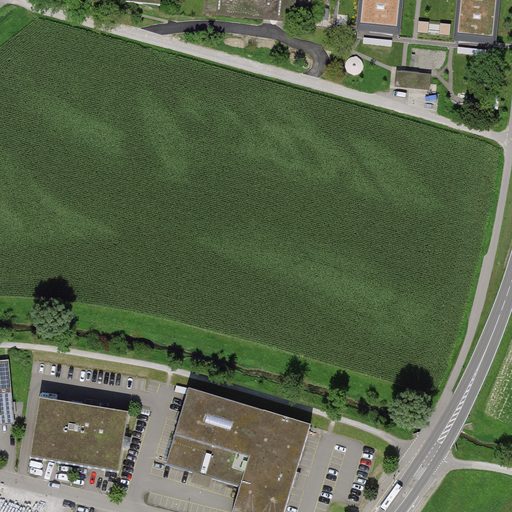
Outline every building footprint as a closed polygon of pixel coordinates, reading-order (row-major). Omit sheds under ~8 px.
[(205,0),(204,14),(294,23),(296,0),(205,0)] [(360,0),(357,29),(402,33),(404,0),(360,0)] [(501,0),(458,0),(455,40),(497,44),(501,0)] [(397,74),(397,90),(433,90),(433,74),(397,74)] [(9,359),(0,359),(0,424),(15,423),(9,359)] [(285,511),(311,426),(191,391),(169,466),(242,487),(234,511),(285,511)] [(129,412),(39,398),(30,458),(120,472),(129,412)]
